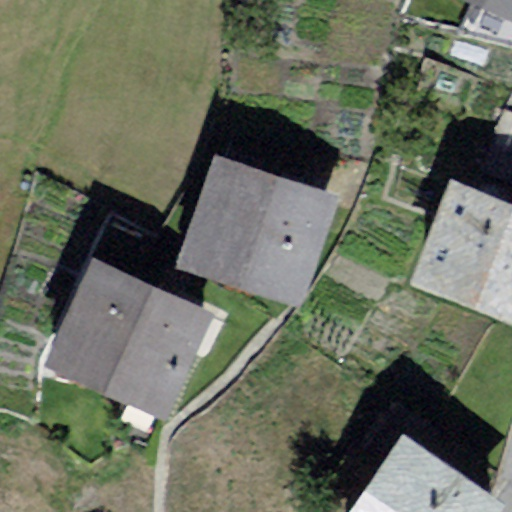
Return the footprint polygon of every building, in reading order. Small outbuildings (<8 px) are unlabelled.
[(511,0),(483,0),(511,15),(511,0)] [(329,197),(219,160),(184,263),(294,300),(329,197)] [(511,208),(462,190),(426,286),(511,318),(511,208)] [(205,313),(99,265),(54,363),(161,411),(205,313)] [(492,511),(404,454),(365,511),(492,511)]
